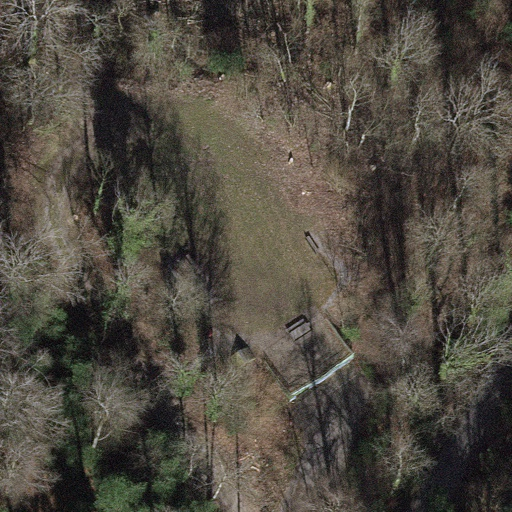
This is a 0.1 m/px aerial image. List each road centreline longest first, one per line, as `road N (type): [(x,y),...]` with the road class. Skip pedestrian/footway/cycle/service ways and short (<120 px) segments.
road 1 (track): [(248,511),(40,271),(71,220),(124,191)]
road 2 (track): [(292,511),(351,308),(330,265)]
road 3 (track): [(511,350),(424,511)]
